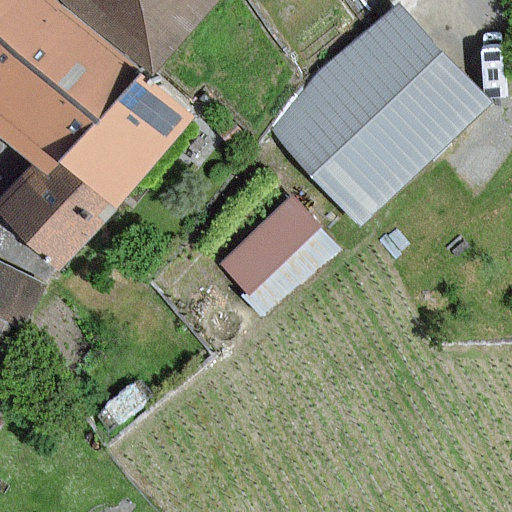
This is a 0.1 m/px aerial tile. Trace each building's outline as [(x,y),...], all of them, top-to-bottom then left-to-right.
[(148,69),(66,0),(0,0),(0,117),(19,134),(38,150),(43,154),(62,170),(74,156),(148,69)] [(216,0),(93,0),(162,61),(216,0)] [(403,5),(277,120),(367,217),(492,102),(403,5)] [(128,201),(202,115),(148,69),(74,156),(128,201)] [(74,156),(62,170),(43,154),(2,202),(74,264),(128,201),(74,156)] [(323,221),(297,196),(228,265),(253,290),(323,221)] [(0,264),(0,309),(20,318),(33,324),(50,286),(0,264)] [(0,363),(20,318),(0,309),(0,363)]
